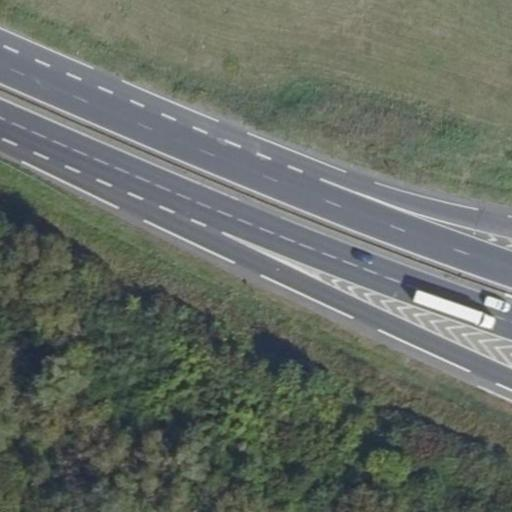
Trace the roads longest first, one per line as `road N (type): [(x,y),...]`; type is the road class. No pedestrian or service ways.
road 1 (trunk): [(0,131),(511,379)]
road 2 (trunk): [(511,270),(267,179),(0,64)]
road 3 (trunk): [(0,117),(272,233),(511,322)]
road 4 (trunk): [(511,228),(339,180),(0,60)]
